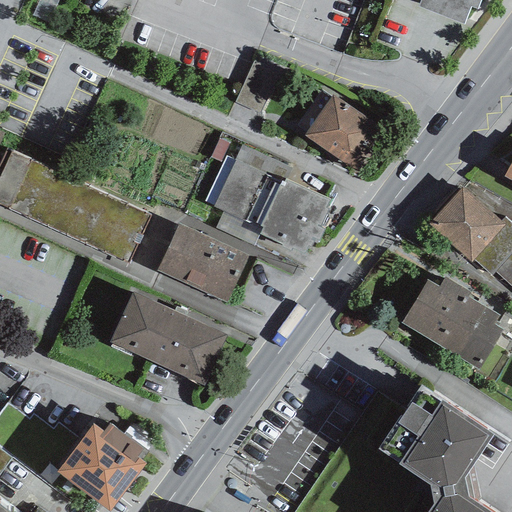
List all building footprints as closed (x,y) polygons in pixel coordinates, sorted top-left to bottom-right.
[(418,0),(417,5),(464,22),(471,5),(478,8),(481,0),(418,0)] [(279,73),(253,62),(234,103),(260,115),(279,73)] [(385,132),(333,94),(304,134),(357,171),(385,132)] [(0,153),(2,155),(12,129),(0,123),(0,153)] [(291,168),(242,144),(240,147),(234,160),(226,156),(204,201),(223,210),(214,227),(254,246),(260,233),(304,254),(312,237),(319,241),(325,229),(320,226),(329,208),(326,206),(330,199),(286,178),(291,168)] [(151,218),(20,157),(0,198),(0,203),(129,264),(151,218)] [(511,159),(503,176),(511,180),(511,159)] [(511,222),(504,216),(501,220),(462,185),(428,223),(471,262),(474,259),(492,275),(495,272),(511,286),(511,222)] [(248,254),(178,223),(156,270),(225,303),(248,254)] [(428,278),(402,322),(474,366),(500,326),(494,322),(499,314),(501,311),(445,276),(439,285),(428,278)] [(226,334),(132,291),(109,341),(203,384),(226,334)] [(492,433),(420,383),(377,446),(429,483),(433,501),(425,511),(493,511),(467,495),(464,475),(492,433)] [(102,430),(92,422),(57,470),(110,510),(146,462),(137,456),(143,447),(109,421),(102,430)]
